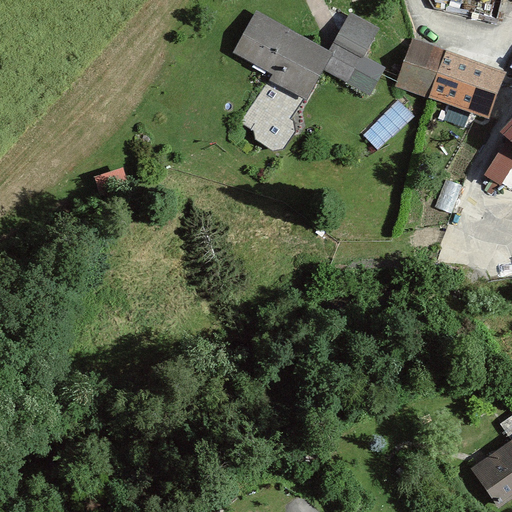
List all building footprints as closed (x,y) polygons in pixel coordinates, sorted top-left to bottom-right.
[(331,56),(256,15),(228,66),(267,86),(304,107),(320,78),(331,56)] [(350,20),(331,56),(320,78),(367,102),(380,76),(359,65),(375,33),(350,20)] [(508,74),(412,40),(394,90),(490,124),(508,74)] [(304,107),(267,86),(241,131),(261,142),(256,150),(281,164),(311,111),(304,107)] [(399,98),(362,131),(377,148),(414,115),(399,98)] [(511,117),(499,130),(511,143),(511,117)] [(511,438),(472,469),(502,508),(511,499),(511,438)]
